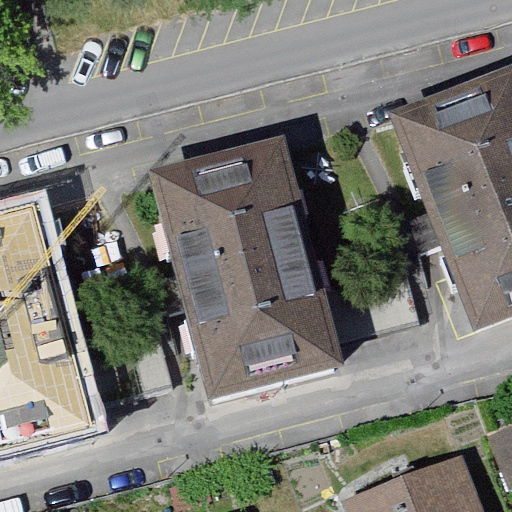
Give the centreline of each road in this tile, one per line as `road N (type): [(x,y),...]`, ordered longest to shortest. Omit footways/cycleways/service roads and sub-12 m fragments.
road 1 (residential): [(511,354),(0,490)]
road 2 (residential): [(511,75),(0,198)]
road 3 (residential): [(511,7),(0,126)]
